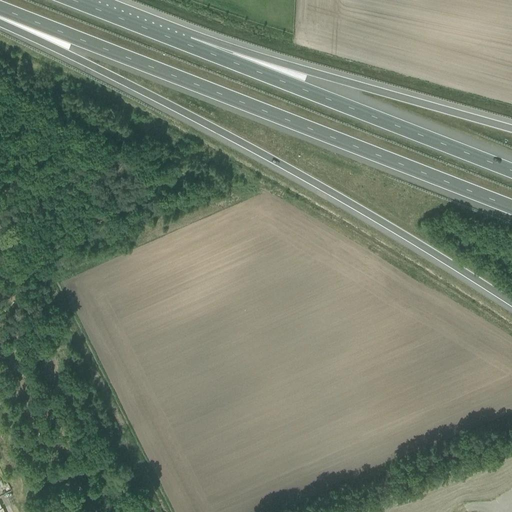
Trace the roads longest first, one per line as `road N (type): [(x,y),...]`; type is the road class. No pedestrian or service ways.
road 1 (motorway): [(0,22),(268,157),(511,305)]
road 2 (motorway): [(0,9),(511,207)]
road 3 (motorway): [(511,171),(187,44)]
road 4 (motorway): [(511,131),(187,44)]
road 5 (motorway): [(187,44),(72,0)]
